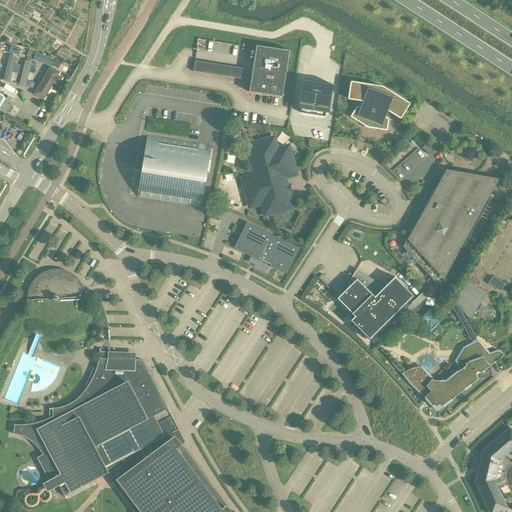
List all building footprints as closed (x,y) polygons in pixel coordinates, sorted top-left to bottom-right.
[(11,46),(9,53),(19,55),(21,49),(11,46)] [(248,91),(248,92),(249,92),(251,92),(282,97),(289,53),(259,49),(253,79),(253,84),(251,92),(248,91)] [(31,52),(29,59),(51,66),(54,60),(31,52)] [(10,56),(4,80),(10,81),(13,73),(18,74),(20,65),(15,64),(16,57),(10,56)] [(336,61),(305,57),(303,73),(333,77),(336,61)] [(56,59),(52,65),(58,69),(62,62),(56,59)] [(196,60),(194,71),(244,78),(246,67),(196,60)] [(32,63),(26,61),(20,85),(26,87),(32,63)] [(57,89),(63,78),(59,76),(61,73),(50,67),(34,94),(45,100),(53,86),(57,89)] [(302,80),(298,108),(301,109),(300,113),(325,117),(326,113),(329,113),(333,85),(302,80)] [(360,108),(357,107),(356,107),(351,116),(351,117),(364,126),(364,127),(370,129),(371,128),(386,131),(387,130),(389,120),(389,119),(388,119),(385,118),(388,111),(400,119),(401,119),(401,118),(409,105),(410,104),(409,103),(384,88),(383,87),(381,86),(352,82),(351,82),(350,83),(349,94),(348,98),(348,99),(349,100),(363,102),(360,108)] [(13,103),(0,95),(0,110),(6,114),(13,103)] [(201,207),(210,146),(149,136),(139,198),(170,202),(201,207)] [(254,176),(242,179),(250,207),(262,204),(265,216),(294,208),(285,178),(297,175),(289,146),(278,149),(274,138),(246,146),(254,176)] [(422,148),(429,155),(434,151),(427,143),(422,148)] [(447,171),(438,188),(436,188),(403,247),(441,289),(492,197),(488,197),(497,180),(447,171)] [(384,206),(389,203),(386,198),(381,201),(384,206)] [(290,246),(249,225),(248,224),(247,225),(248,225),(237,247),(236,248),(237,248),(254,257),(252,260),(257,262),(257,264),(259,266),(260,267),(263,267),(264,266),(267,267),(269,264),(278,269),(286,272),(286,273),(287,272),(298,250),(298,249),(297,249),(290,246)] [(413,297),(414,297),(394,277),(394,278),(384,288),(356,272),(358,269),(357,269),(347,286),(348,286),(349,285),(350,286),(338,299),(355,317),(352,320),(351,320),(370,340),(371,340),(370,339),(413,297)] [(85,300),(85,297),(100,296),(85,297),(85,294),(84,292),(83,289),(82,287),(81,285),(80,283),(79,281),(77,279),(75,277),(73,276),(71,275),(69,273),(67,272),(65,272),(62,271),(60,271),(58,270),(55,271),(53,271),(50,271),(48,272),(46,273),(44,274),(41,275),(39,276),(38,278),(36,280),(34,282),(33,284),(32,286),(31,288),(30,290),(29,293),(29,295),(29,297),(29,300),(14,301),(28,301),(29,303),(29,305),(30,308),(31,310),(32,312),(33,314),(35,316),(36,318),(38,320),(40,322),(42,323),(44,324),(46,325),(49,326),(51,326),(54,327),(56,327),(58,327),(61,327),(63,326),(66,326),(68,325),(70,324),(72,322),(74,321),(76,319),(78,318),(80,316),(81,314),(82,311),(83,309),(84,307),(85,304),(85,302),(85,300)] [(419,275),(413,280),(420,287),(426,282),(419,275)] [(488,283),(500,291),(505,284),(493,276),(488,283)] [(455,301),(470,320),(487,293),(468,281),(455,301)] [(423,293),(406,309),(411,314),(427,297),(423,293)] [(492,319),(496,312),(482,304),(478,311),(492,319)] [(441,322),(442,320),(431,308),(419,321),(431,332),(438,325),(440,327),(443,324),(441,322)] [(478,341),(474,343),(474,346),(464,348),(456,361),(460,370),(446,381),(434,380),(422,367),(404,374),(433,406),(435,405),(441,406),(442,407),(478,379),(492,375),(490,366),(504,355),(499,350),(490,354),(478,341)] [(124,465),(128,472),(113,483),(134,511),(232,511),(176,437),(173,433),(179,429),(172,416),(143,360),(108,359),(108,352),(100,352),(99,359),(99,363),(98,368),(96,373),(95,377),(92,381),(90,385),(87,389),(84,393),(80,396),(76,399),(72,401),(68,404),(64,405),(59,407),(55,408),(50,409),(53,409),(53,417),(47,419),(41,422),(35,423),(28,424),(22,425),(15,425),(14,434),(17,435),(20,436),(23,437),(27,438),(29,440),(32,442),(35,444),(37,446),(39,449),(41,452),(43,455),(37,458),(49,480),(47,482),(51,490),(60,486),(65,496),(124,465)] [(511,463),(508,459),(507,459),(505,456),(511,450),(511,430),(510,428),(487,448),(488,448),(484,451),(483,451),(481,462),(483,462),(481,472),(478,471),(476,482),(477,482),(479,487),(478,487),(489,511),(496,511),(498,511),(500,510),(507,507),(498,487),(501,485),(502,486),(507,483),(508,485),(511,486),(511,463)]
